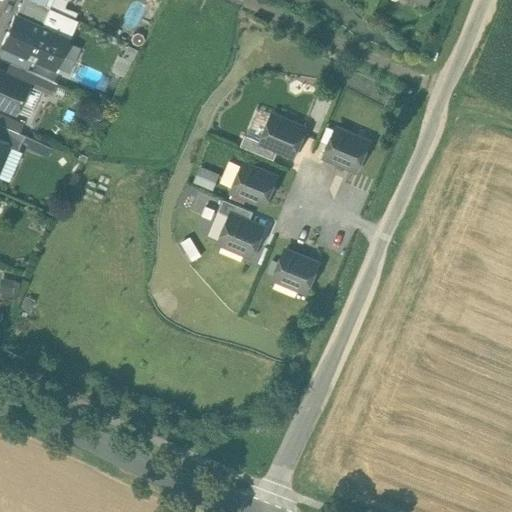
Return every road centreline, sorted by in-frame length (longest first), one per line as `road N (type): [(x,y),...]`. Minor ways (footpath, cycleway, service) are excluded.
road 1 (residential): [(272,511),(446,87)]
road 2 (unclassified): [(264,511),(0,385)]
road 3 (residential): [(242,0),(446,87)]
